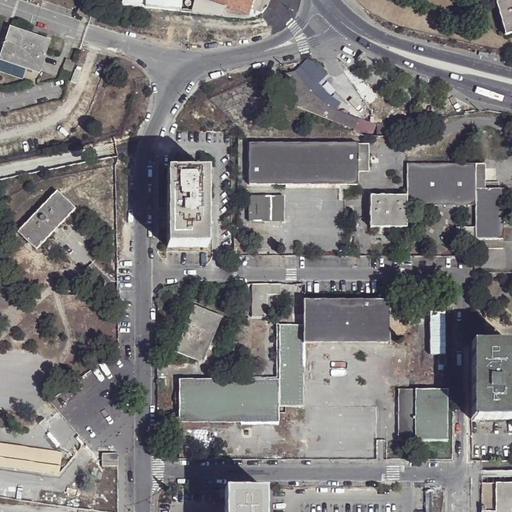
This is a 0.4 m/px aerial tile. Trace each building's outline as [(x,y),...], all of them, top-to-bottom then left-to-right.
[(192,0),(189,12),(221,15),(222,10),(223,6),(200,0),(192,0)] [(200,0),(223,6),(222,10),(247,17),(251,0),(200,0)] [(251,0),(247,17),(251,17),(257,15),(262,11),(270,0),(251,0)] [(511,0),(495,0),(506,35),(511,33),(511,0)] [(76,18),(78,12),(71,10),(69,15),(76,18)] [(0,72),(25,83),(39,49),(0,32),(0,72)] [(284,73),(289,104),(332,119),(337,110),(321,102),(312,95),(305,87),(293,71),(284,73)] [(337,110),(332,119),(352,127),(356,118),(337,110)] [(367,121),(356,118),(352,127),(368,133),(372,122),(367,121)] [(247,185),(357,186),(357,173),(357,162),(357,145),(247,145),(247,185)] [(367,145),(357,145),(357,162),(368,161),(367,145)] [(368,161),(357,162),(357,173),(367,173),(368,161)] [(406,165),(405,197),(405,205),(475,205),(474,216),(483,217),(483,240),(502,240),(503,190),(499,190),(485,190),(485,182),(485,165),(406,165)] [(165,172),(166,247),(207,247),(207,171),(165,172)] [(68,204),(69,203),(57,191),(18,232),(37,251),(54,233),(51,231),(56,225),(59,228),(76,210),(72,205),(70,207),(68,204)] [(405,205),(405,197),(369,197),(369,228),(406,228),(405,205)] [(280,198),(247,198),(247,220),(280,220),(280,198)] [(483,217),(474,216),(474,229),(455,229),(455,243),(474,243),(474,240),(483,240),(483,217)] [(281,284),(253,285),(253,318),(268,318),(268,295),(281,295),(281,284)] [(303,325),(303,343),(389,344),(391,306),(389,304),(389,300),(304,300),(303,325)] [(174,356),(204,365),(219,317),(189,308),(174,356)] [(303,406),(303,343),(303,325),(279,325),(278,379),(278,406),(303,406)] [(469,343),(470,419),(510,419),(510,342),(469,343)] [(278,423),(278,406),(278,379),(178,378),(179,422),(278,423)] [(447,389),(397,389),(396,440),(447,439),(447,389)] [(62,454),(0,443),(0,465),(59,475),(62,454)] [(116,456),(101,456),(100,468),(115,468),(116,456)] [(511,511),(511,481),(480,481),(479,511),(511,511)] [(264,511),(264,490),(224,490),(224,511),(264,511)]
